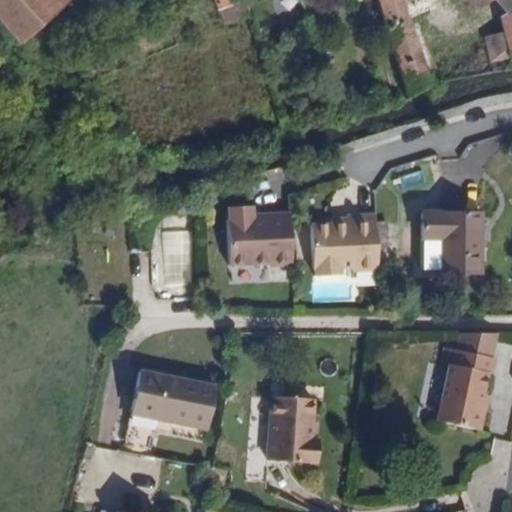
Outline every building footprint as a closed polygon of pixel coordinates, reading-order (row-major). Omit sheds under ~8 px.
[(69,0),(0,0),(0,22),(18,44),(69,0)] [(213,0),(217,8),(240,1),(240,0),(213,0)] [(376,0),(385,27),(407,19),(401,0),(376,0)] [(494,56),(511,57),(511,0),(464,0),(476,8),(486,5),(495,18),(488,24),(498,37),(493,40),(494,56)] [(222,24),(245,17),(240,1),(217,8),(222,24)] [(420,92),(428,88),(407,19),(385,27),(406,97),(420,92)] [(511,109),(511,71),(439,81),(443,115),(491,109),(491,112),(511,109)] [(484,184),(496,165),(467,147),(455,166),(484,184)] [(251,214),(250,205),(227,205),(227,218),(225,218),(226,264),(266,263),(266,265),(290,264),(288,213),(259,213),(260,217),(251,217),(251,214)] [(480,214),(443,213),(422,213),(421,238),(420,272),(442,273),(479,273),(480,214)] [(375,250),(375,214),(346,214),(346,217),(346,222),(331,222),(310,223),(311,267),(313,267),(313,274),(338,274),(338,267),(351,266),(351,270),(376,269),(376,264),(375,250)] [(386,223),(375,222),(375,250),(376,264),(387,264),(386,223)] [(190,232),(164,230),(161,293),(187,294),(190,232)] [(475,335),(466,335),(464,351),(451,350),(450,366),(456,367),(446,425),(490,432),(493,408),(489,408),(491,394),(497,357),(495,357),(498,335),(475,335)] [(214,386),(140,369),(131,410),(164,417),(163,421),(204,430),(214,386)] [(311,402),(273,396),(262,457),(306,464),(309,443),(305,442),(311,402)]
